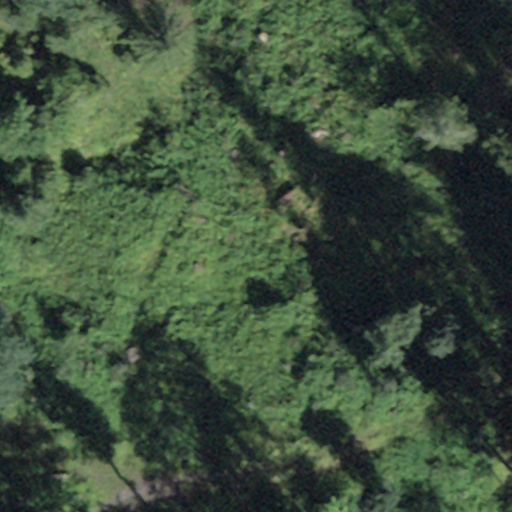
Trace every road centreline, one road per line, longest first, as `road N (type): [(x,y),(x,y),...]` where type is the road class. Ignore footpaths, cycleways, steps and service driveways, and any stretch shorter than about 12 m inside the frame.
road 1 (track): [(0,436),(201,483),(511,403)]
road 2 (track): [(0,12),(140,60),(148,130),(0,154)]
